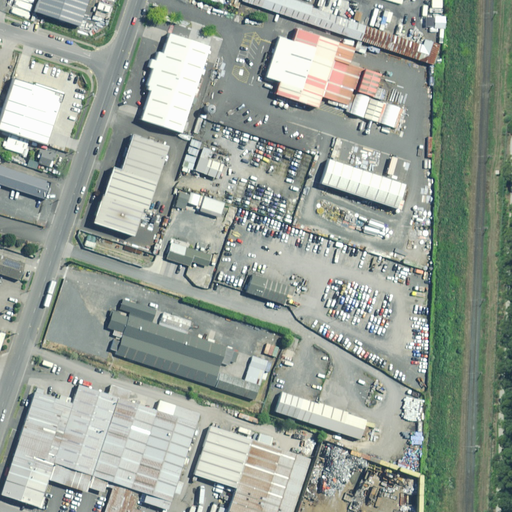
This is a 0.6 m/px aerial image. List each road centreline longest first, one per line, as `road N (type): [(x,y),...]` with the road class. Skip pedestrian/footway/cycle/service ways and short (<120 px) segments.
road 1 (tertiary): [(116,66),(0,415)]
road 2 (unknown): [(220,300),(289,328),(389,392),(391,417),(378,443)]
road 3 (unclassified): [(116,66),(0,29)]
